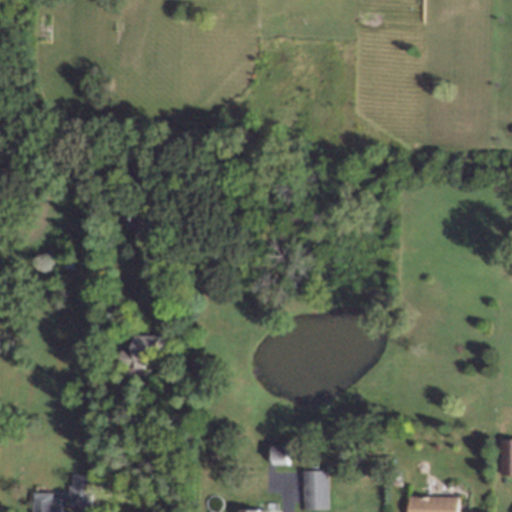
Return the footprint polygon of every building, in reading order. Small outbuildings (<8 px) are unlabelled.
[(137,355),(128,355),(128,366),(156,366),(156,353),(163,353),(163,334),(138,334),(137,355)] [(511,438),(502,438),(502,474),(511,474),(511,438)] [(291,463),(290,443),(276,443),(276,463),(291,463)] [(306,470),(307,509),(331,508),(331,469),(306,470)] [(70,505),(93,505),(94,473),(71,473),(70,505)] [(63,511),(64,496),(54,496),(54,492),(35,491),(34,511),(63,511)] [(460,511),(461,496),(411,495),(411,511),(460,511)]
